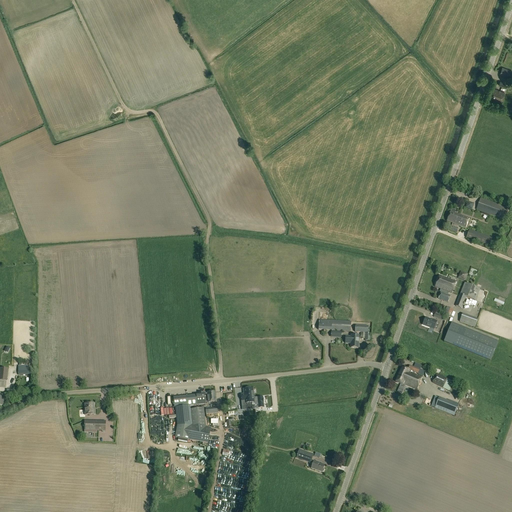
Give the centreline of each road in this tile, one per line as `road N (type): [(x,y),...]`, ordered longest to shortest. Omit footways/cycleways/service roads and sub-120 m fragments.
road 1 (unclassified): [(386,368),(44,396),(0,416)]
road 2 (tertiary): [(386,368),(511,8)]
road 3 (tertiary): [(336,511),(386,368)]
